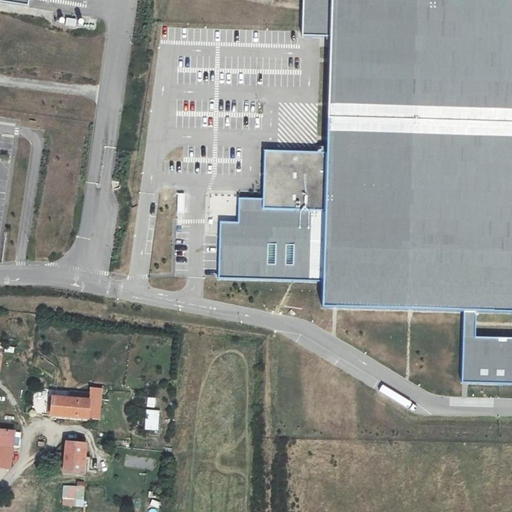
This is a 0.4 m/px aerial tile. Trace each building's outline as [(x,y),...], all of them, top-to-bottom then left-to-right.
[(331,36),(332,0),(303,0),(303,35),(331,36)] [(511,0),(332,0),(331,36),(328,153),(325,284),(324,308),(463,312),(475,312),(511,313),(511,0)] [(260,282),(325,284),(328,153),(263,152),(262,200),(238,199),(238,224),(221,224),(219,281),(236,281),(260,282)] [(475,312),(463,312),(461,384),(474,384),(511,385),(511,340),(475,339),(475,312)] [(89,388),(88,396),(86,419),(99,420),(102,389),(89,388)] [(86,419),(88,396),(53,393),(51,416),(86,419)] [(157,401),(147,400),(145,427),(155,428),(157,401)] [(10,468),(12,432),(0,431),(0,467),(10,468)] [(84,476),(86,443),(66,441),(63,474),(84,476)] [(83,487),(64,486),(63,506),(83,507),(83,487)]
